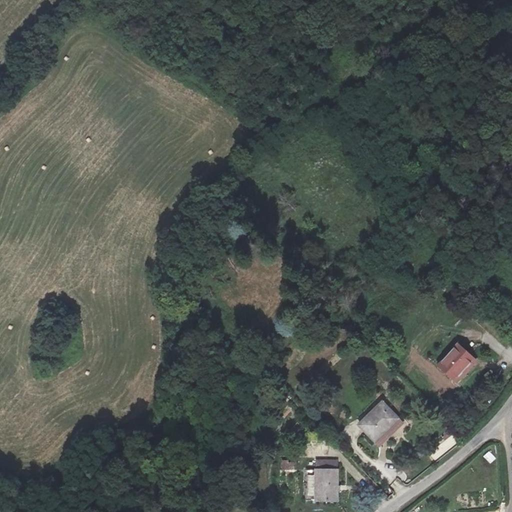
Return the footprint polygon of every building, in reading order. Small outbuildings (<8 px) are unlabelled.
[(448,357),(428,377),(447,397),(467,377),(448,357)] [(389,428),(375,410),(348,431),(364,449),(389,428)] [(452,437),(434,450),(440,457),(457,444),(452,437)] [(283,461),(284,469),(293,468),(292,460),(283,461)] [(334,511),(334,489),(302,488),(301,511),(334,511)]
